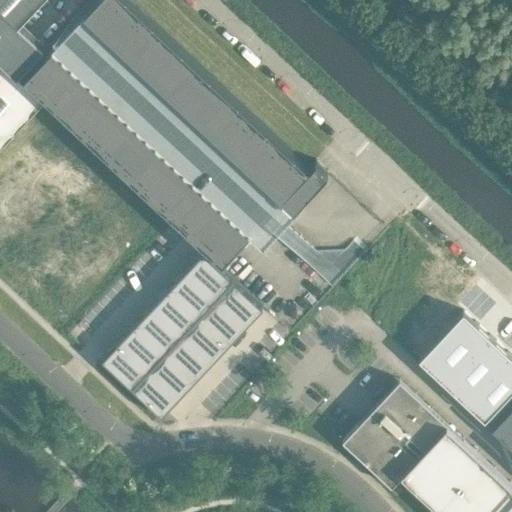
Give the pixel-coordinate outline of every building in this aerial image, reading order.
[(0,0),(0,4),(18,22),(39,0),(0,0)] [(326,171),(314,160),(309,165),(131,0),(92,0),(84,10),(293,206),(326,171)] [(18,22),(0,4),(0,58),(17,74),(43,46),(18,22)] [(249,230),(51,45),(24,74),(221,259),(249,230)] [(17,74),(0,58),(0,144),(43,99),(17,74)] [(0,157),(0,265),(35,298),(121,205),(77,164),(33,123),(0,157)] [(252,200),(237,216),(265,241),(278,226),(269,218),(265,222),(256,214),(261,209),(252,200)] [(384,240),(342,284),(359,300),(400,255),(384,240)] [(202,249),(185,267),(216,295),(232,277),(202,249)] [(400,255),(359,300),(376,315),(417,271),(400,255)] [(185,267),(169,285),(199,313),(216,295),(185,267)] [(417,271),(376,315),(392,331),(434,286),(417,271)] [(232,277),(216,295),(245,323),(262,305),(232,277)] [(169,285),(152,303),(182,331),(199,313),(169,285)] [(434,286),(392,331),(409,346),(450,302),(434,286)] [(216,295),(199,313),(228,341),(245,323),(216,295)] [(149,306),(135,320),(166,349),(182,331),(152,303),(149,306)] [(462,310),(417,357),(444,382),(488,334),(462,310)] [(199,313),(182,331),(212,358),(228,341),(199,313)] [(135,320),(119,338),(149,366),(166,349),(135,320)] [(182,331),(166,349),(195,376),(212,358),(182,331)] [(488,334),(444,382),(462,399),(506,352),(488,334)] [(119,338),(101,357),(132,385),(149,366),(119,338)] [(166,349),(149,366),(178,394),(195,376),(166,349)] [(511,356),(506,352),(462,399),(482,417),(511,384),(511,356)] [(149,366),(132,385),(161,413),(178,394),(149,366)] [(511,511),(511,481),(399,376),(342,437),(391,483),(402,471),(445,511),(511,511)] [(511,399),(490,424),(507,440),(511,434),(511,399)]
